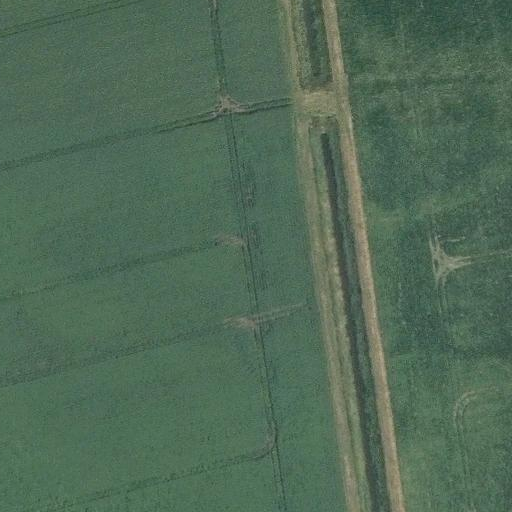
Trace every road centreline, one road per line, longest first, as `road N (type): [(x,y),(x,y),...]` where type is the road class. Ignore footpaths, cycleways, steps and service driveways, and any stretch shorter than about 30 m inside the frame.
road 1 (track): [(332,0),(401,511)]
road 2 (track): [(292,0),(360,511)]
